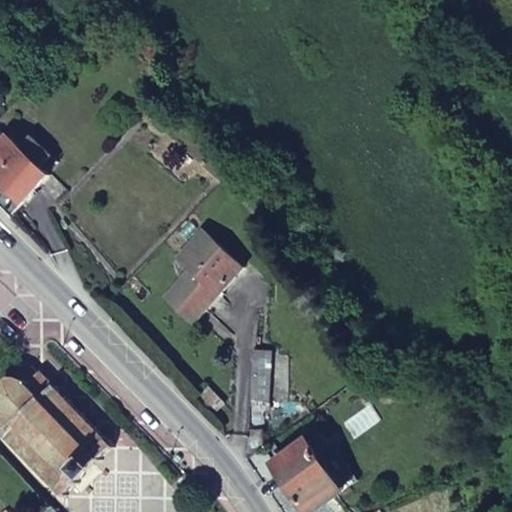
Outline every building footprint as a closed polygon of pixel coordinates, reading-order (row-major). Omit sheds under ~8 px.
[(52,156),(32,137),(21,148),(9,137),(0,147),(0,176),(25,200),(50,175),(41,167),(52,156)] [(203,312),(245,268),(206,231),(181,257),(193,268),(175,286),(203,312)] [(203,312),(175,286),(167,296),(194,321),(203,312)] [(256,351),(251,406),(267,408),(274,353),(256,351)] [(115,447),(56,387),(55,388),(33,366),(29,366),(3,384),(0,392),(0,398),(4,408),(0,411),(0,429),(65,495),(92,468),(100,468),(100,461),(115,447)] [(423,388),(407,395),(410,404),(426,397),(423,388)] [(308,511),(343,489),(311,443),(281,463),(299,489),(294,492),(308,511)] [(276,466),(294,492),(299,489),(281,463),(276,466)] [(186,473),(176,481),(187,495),(197,486),(186,473)]
